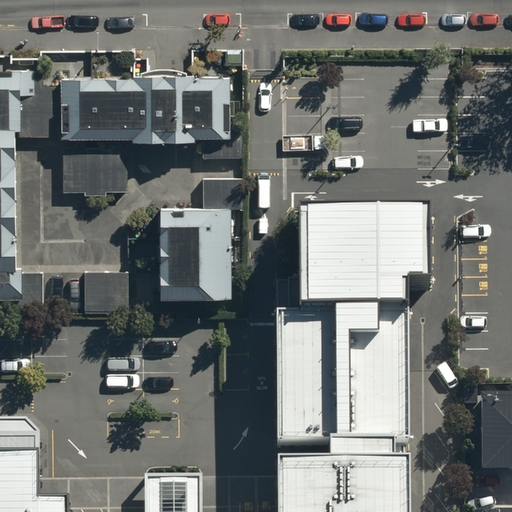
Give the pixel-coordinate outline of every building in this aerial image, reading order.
[(66,78),(19,78),(19,68),(0,67),(0,290),(20,290),(19,140),(227,139),(226,73),(66,74),(66,78)] [(130,145),(63,146),(63,195),(131,195),(130,145)] [(232,210),(157,211),(157,300),(232,299),(232,210)] [(135,271),(85,271),(85,311),(134,312),(135,271)] [(205,477),(146,477),(147,506),(146,511),(69,511),(69,501),(42,501),(42,451),(0,451),(0,511),(408,511),(407,317),(279,318),(280,443),(332,443),(332,467),(279,468),(279,511),(205,511),(205,506),(205,477)] [(511,398),(481,398),(481,471),(511,470),(511,398)]
